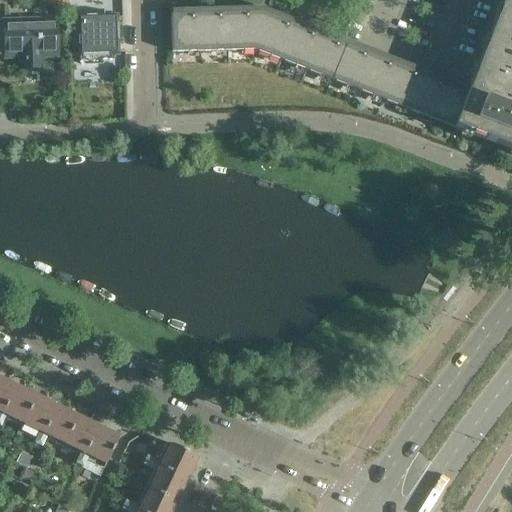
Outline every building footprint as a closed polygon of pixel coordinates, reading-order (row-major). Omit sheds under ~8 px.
[(179,15),(170,15),(171,53),(255,50),(511,150),(511,0),(503,0),(469,88),(262,8),(179,10),(179,15)] [(115,17),(80,19),(81,54),(81,64),(102,64),(102,59),(112,59),(112,53),(116,53),(115,17)] [(55,20),(30,21),(4,22),(5,57),(56,55),(55,20)] [(0,378),(0,415),(15,386),(0,378)] [(37,445),(56,407),(15,386),(0,415),(0,425),(5,415),(39,431),(33,443),(37,445)] [(78,465),(97,427),(56,407),(37,445),(38,445),(41,447),(41,446),(46,435),(80,452),(74,463),(78,465)] [(97,427),(78,465),(81,467),(85,459),(104,468),(119,437),(97,427)] [(147,455),(145,459),(187,479),(198,458),(167,443),(158,461),(147,455)] [(21,479),(28,483),(46,448),(41,446),(41,447),(38,445),(32,456),(26,468),(21,479)] [(14,462),(26,468),(32,456),(20,450),(14,462)] [(154,469),(137,505),(126,500),(124,503),(143,511),(171,511),(187,479),(145,459),(143,463),(154,469)] [(67,491),(62,500),(81,510),(86,500),(67,491)] [(52,503),(47,511),(49,511),(54,511),(58,506),(52,503)] [(143,511),(124,503),(122,508),(130,511),(143,511)]
